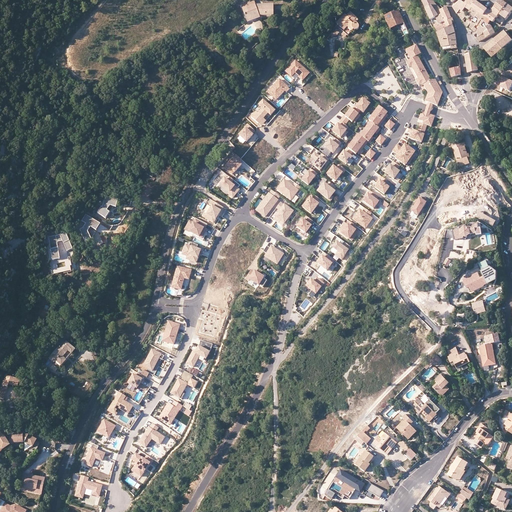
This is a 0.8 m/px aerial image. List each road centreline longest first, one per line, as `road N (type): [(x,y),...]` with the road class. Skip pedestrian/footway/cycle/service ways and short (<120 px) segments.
road 1 (residential): [(191,511),(259,388),(408,194),(446,114)]
road 2 (tertiary): [(156,298),(179,204),(265,72),(325,0)]
road 3 (residential): [(404,119),(308,248),(239,213)]
road 4 (residential): [(239,213),(285,155),(355,91),(368,91),(404,119)]
road 5 (tertiary): [(53,511),(83,420),(153,309)]
road 6 (residential): [(194,314),(118,466),(118,499)]
road 7 (tertiary): [(400,0),(467,116)]
